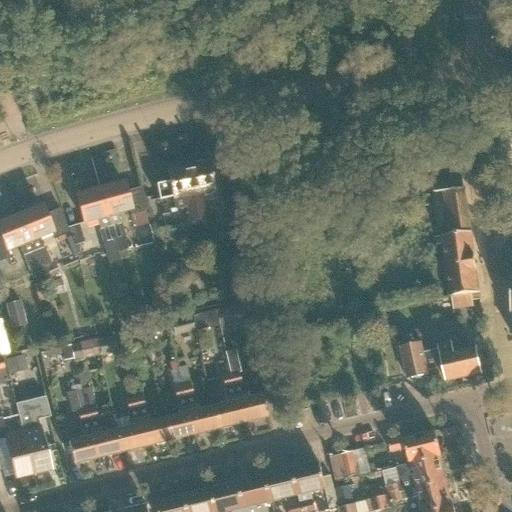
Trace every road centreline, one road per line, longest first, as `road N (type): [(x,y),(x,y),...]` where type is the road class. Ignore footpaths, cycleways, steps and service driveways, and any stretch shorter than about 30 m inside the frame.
road 1 (residential): [(500,511),(467,400),(0,511)]
road 2 (tertiary): [(0,161),(229,100),(473,81)]
